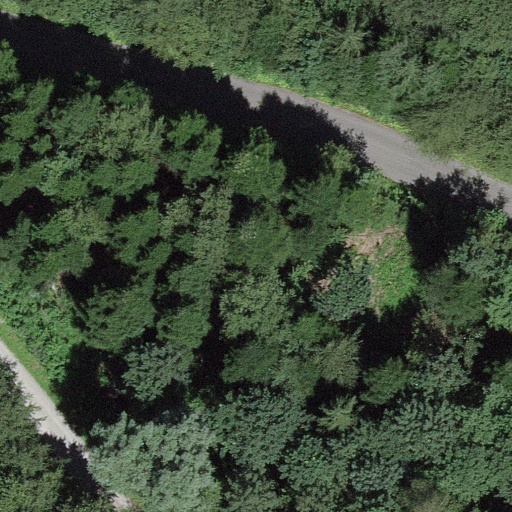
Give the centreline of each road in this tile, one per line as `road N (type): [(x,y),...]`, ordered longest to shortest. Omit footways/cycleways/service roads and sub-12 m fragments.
road 1 (unclassified): [(511,209),(291,114),(0,28)]
road 2 (track): [(116,511),(0,369)]
